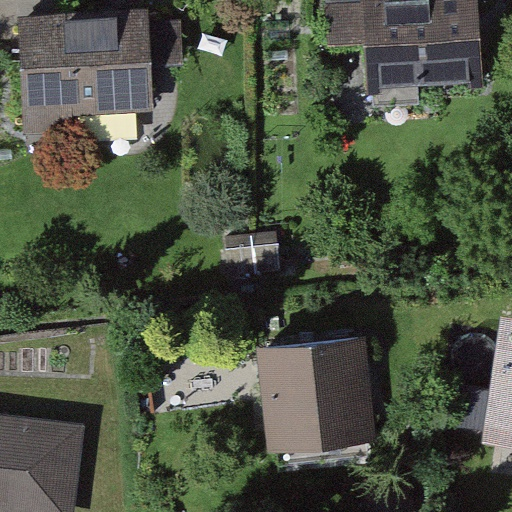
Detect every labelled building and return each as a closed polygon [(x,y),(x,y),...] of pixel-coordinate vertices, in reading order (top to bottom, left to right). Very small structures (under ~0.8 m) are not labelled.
[(485,0),(339,0),(338,91),(484,93),(485,0)] [(150,2),(11,7),(15,129),(155,124),(150,2)] [(511,316),(504,315),(479,440),(511,446),(511,316)] [(366,336),(257,354),(275,463),(384,445),(366,336)] [(88,511),(98,411),(0,402),(0,511),(88,511)]
